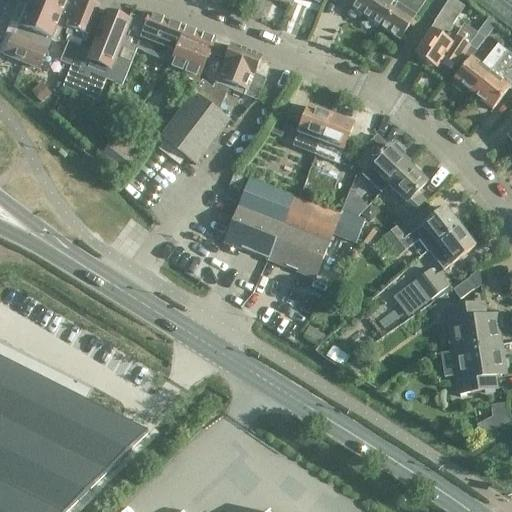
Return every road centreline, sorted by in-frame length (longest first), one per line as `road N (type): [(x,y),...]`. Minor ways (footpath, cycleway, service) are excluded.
road 1 (secondary): [(469,511),(29,233)]
road 2 (residential): [(146,0),(414,118),(511,226)]
road 3 (unknown): [(209,344),(180,399),(85,508)]
